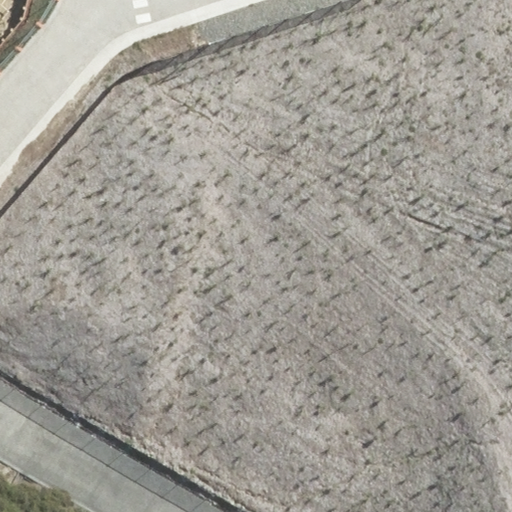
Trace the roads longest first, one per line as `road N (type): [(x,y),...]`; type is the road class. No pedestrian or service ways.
road 1 (track): [(34,108),(138,176),(511,483)]
road 2 (residential): [(0,146),(114,0)]
road 3 (residential): [(161,511),(0,421)]
